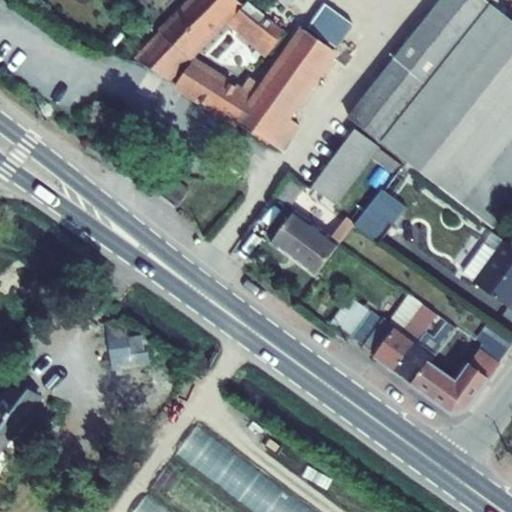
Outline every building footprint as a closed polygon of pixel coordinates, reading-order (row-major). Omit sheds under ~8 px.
[(143,78),(169,95),(240,17),(222,0),(212,0),(141,76),(143,78)] [(277,0),(287,8),(294,0),(277,0)] [(511,256),(511,28),(476,0),(430,0),(336,123),(511,256)] [(309,32),(341,47),(353,21),(320,6),(309,32)] [(288,45),(257,23),(244,39),(276,63),(288,45)] [(307,39),(297,53),(251,110),(196,78),(181,101),(281,163),(296,142),(284,134),(340,64),(307,39)] [(276,63),(244,39),(236,49),(269,71),(276,63)] [(349,211),(387,165),(360,145),(323,191),(349,211)] [(371,218),(361,232),(359,234),(384,252),(395,236),(371,218)] [(321,285),(344,254),(301,224),(278,254),(321,285)] [(511,258),(508,256),(480,293),(511,318),(511,258)] [(145,359),(144,335),(129,335),(128,320),(106,321),(108,361),(145,359)] [(382,332),(370,324),(353,347),(366,355),(382,332)] [(511,342),(496,331),(481,351),(506,369),(511,360),(511,342)] [(397,341),(382,332),(366,355),(380,364),(397,341)] [(471,344),(457,334),(448,347),(462,357),(471,344)] [(395,379),(416,350),(399,337),(397,341),(380,364),(377,368),(395,379)] [(35,406),(76,356),(52,338),(0,403),(0,409),(20,424),(35,406)] [(414,393),(435,364),(416,350),(395,379),(414,393)] [(444,375),(455,360),(444,351),(435,364),(414,393),(455,423),(468,420),(506,369),(481,351),(473,361),(479,366),(464,388),(458,384),(444,375)] [(479,366),(473,361),(458,384),(464,388),(479,366)] [(45,414),(35,406),(20,424),(0,409),(0,435),(18,449),(45,414)]
